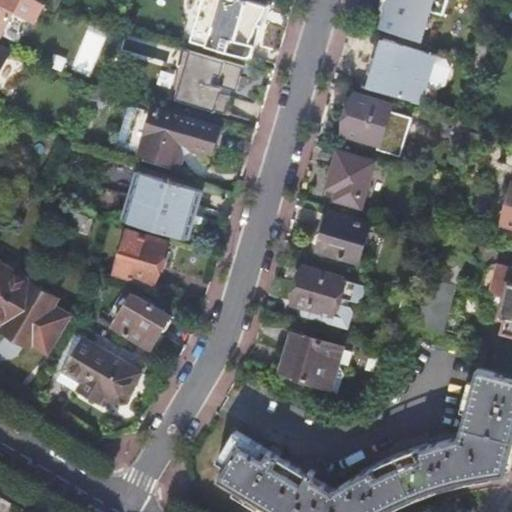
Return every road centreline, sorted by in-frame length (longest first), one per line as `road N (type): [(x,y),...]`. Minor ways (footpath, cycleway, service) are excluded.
road 1 (residential): [(326,0),(224,339),(120,508)]
road 2 (unknown): [(198,381),(330,458),(409,421),(449,343)]
road 3 (residential): [(120,508),(0,436)]
